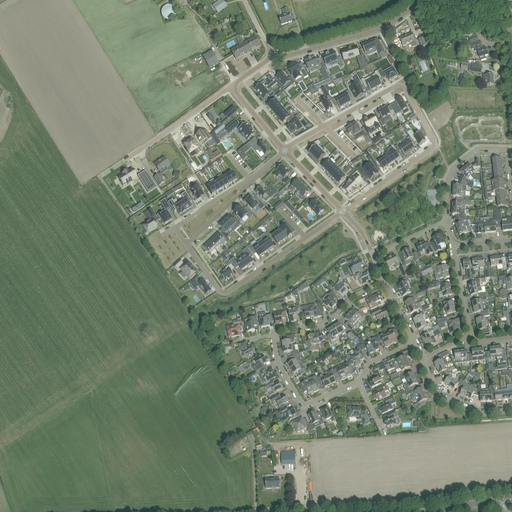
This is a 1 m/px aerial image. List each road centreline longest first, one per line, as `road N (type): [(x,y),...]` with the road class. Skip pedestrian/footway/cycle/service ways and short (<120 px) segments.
road 1 (residential): [(283,152),(406,89),(432,148),(342,211)]
road 2 (residential): [(342,211),(229,290),(217,289),(187,246)]
road 3 (unclassified): [(272,54),(376,29),(419,0)]
road 4 (residential): [(358,380),(304,404),(277,362),(275,334)]
road 5 (residential): [(275,334),(320,323),(385,280)]
road 6 (unclassified): [(129,157),(230,86)]
